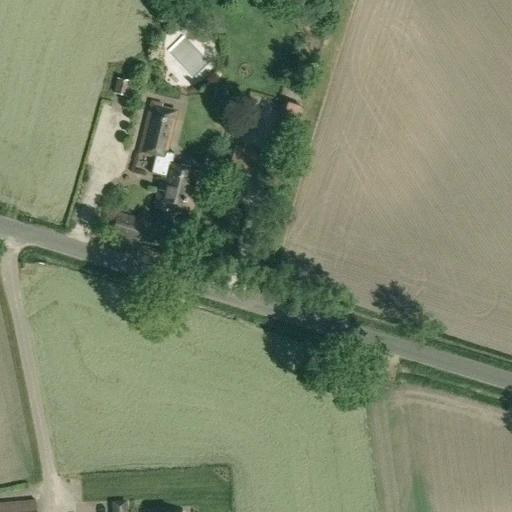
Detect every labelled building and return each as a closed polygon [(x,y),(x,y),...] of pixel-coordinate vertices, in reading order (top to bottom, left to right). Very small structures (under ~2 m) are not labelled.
[(201,82),(218,66),(194,41),(177,57),(201,82)] [(128,98),(132,82),(117,79),(113,94),(128,98)] [(190,217),(201,173),(172,165),(175,154),(166,152),(176,112),(162,108),(162,105),(151,102),(139,154),(155,158),(151,174),(162,177),(154,208),(167,211),(170,209),(176,211),(178,214),(190,217)] [(295,132),(302,107),(282,102),(275,126),(295,132)] [(135,242),(142,222),(119,215),(113,235),(135,242)] [(0,511),(36,511),(36,501),(0,505),(0,511)] [(127,511),(127,502),(112,502),(111,511),(127,511)]
